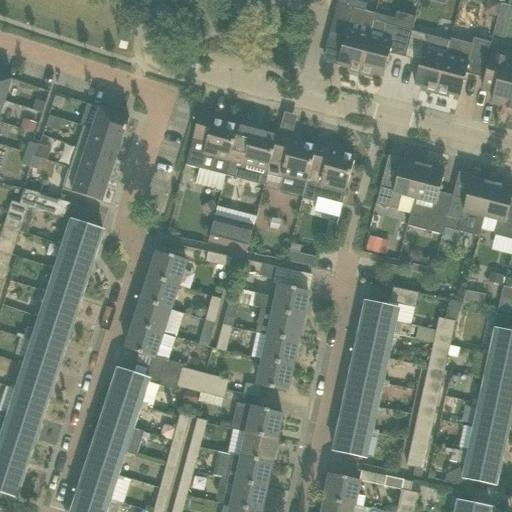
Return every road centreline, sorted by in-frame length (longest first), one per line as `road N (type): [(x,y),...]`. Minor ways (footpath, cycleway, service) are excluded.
road 1 (residential): [(57,511),(137,245),(126,222),(163,97),(0,44)]
road 2 (residential): [(511,144),(150,47),(163,0)]
road 3 (residential): [(303,511),(349,281),(347,250)]
